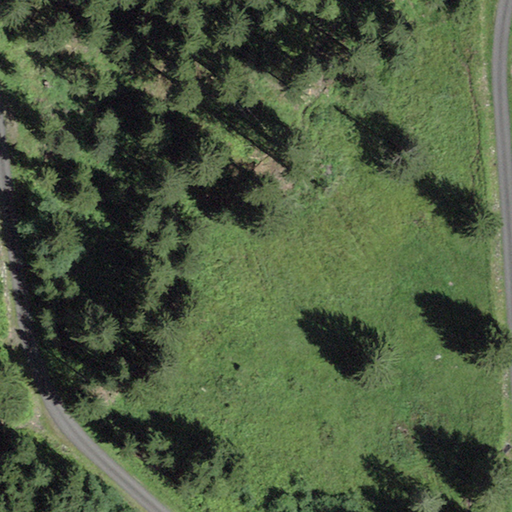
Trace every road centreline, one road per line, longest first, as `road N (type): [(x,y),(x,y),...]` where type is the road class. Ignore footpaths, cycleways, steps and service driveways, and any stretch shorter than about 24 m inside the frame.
road 1 (track): [(0,41),(23,291),(42,373),(75,437),(160,511)]
road 2 (track): [(511,278),(498,87),(507,0)]
